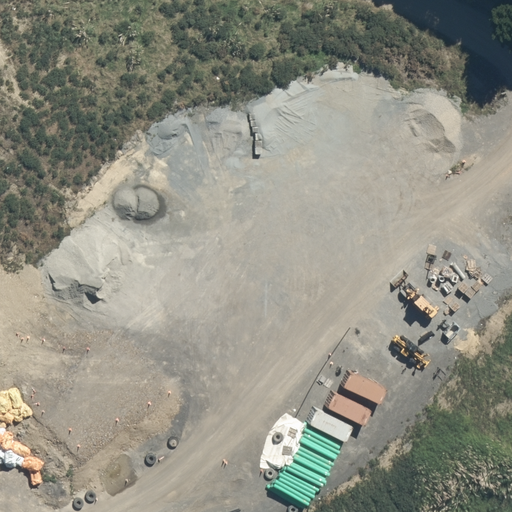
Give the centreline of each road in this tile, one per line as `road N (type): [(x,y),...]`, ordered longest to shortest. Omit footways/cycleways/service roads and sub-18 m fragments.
road 1 (track): [(511,241),(440,301),(168,419),(80,492),(70,511)]
road 2 (track): [(401,0),(487,33),(511,66)]
